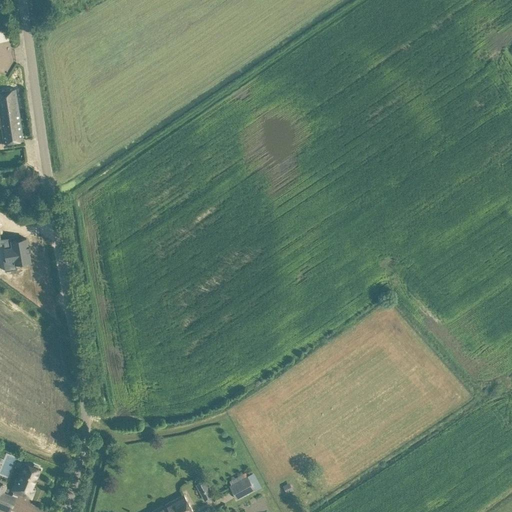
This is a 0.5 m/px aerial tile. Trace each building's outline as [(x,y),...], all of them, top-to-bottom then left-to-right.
[(19,111),(17,95),(16,88),(0,90),(0,112),(1,119),(9,118),(8,113),(19,111)] [(23,140),(21,125),(19,111),(8,113),(9,118),(1,119),(2,128),(5,142),(23,140)] [(0,243),(6,242),(7,248),(5,248),(7,259),(4,260),(5,271),(17,269),(16,263),(30,261),(29,251),(30,251),(30,245),(28,246),(26,238),(12,240),(12,237),(0,238),(0,243)] [(34,466),(24,462),(27,464),(24,472),(20,471),(12,490),(31,498),(35,489),(33,488),(41,469),(38,468),(39,466),(34,464),(34,466)] [(248,476),(247,477),(230,486),(236,498),(255,488),(248,476)] [(205,500),(213,496),(204,479),(196,484),(205,500)] [(283,486),(287,493),(293,489),(289,482),(283,486)] [(193,511),(184,494),(150,511),(193,511)]
